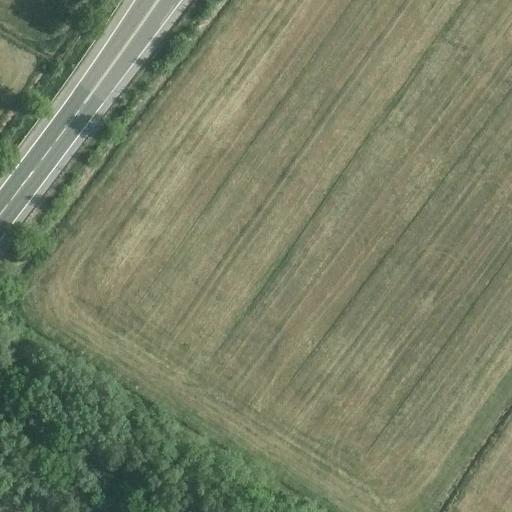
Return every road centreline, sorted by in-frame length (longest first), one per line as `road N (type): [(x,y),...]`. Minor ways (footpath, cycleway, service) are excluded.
road 1 (primary): [(0,216),(158,0)]
road 2 (unclassified): [(5,408),(194,511)]
